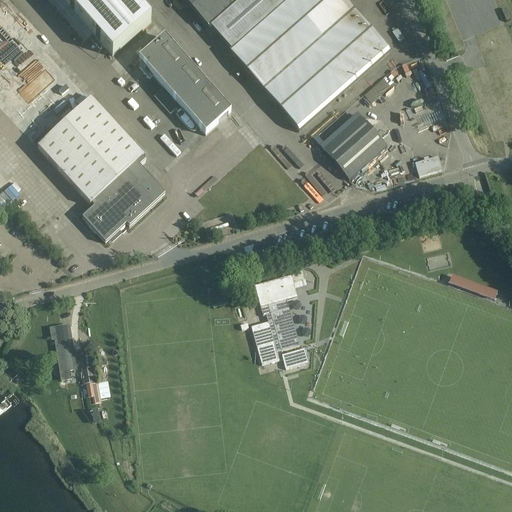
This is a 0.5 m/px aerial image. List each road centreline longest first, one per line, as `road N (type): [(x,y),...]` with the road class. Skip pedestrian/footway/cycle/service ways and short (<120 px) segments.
road 1 (unclassified): [(0,309),(474,170)]
road 2 (unclassified): [(474,170),(408,0)]
